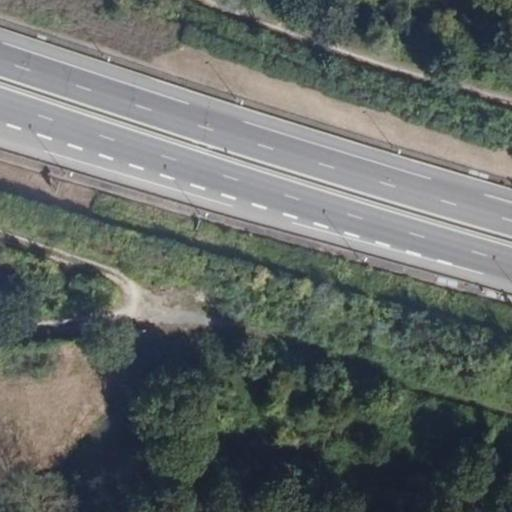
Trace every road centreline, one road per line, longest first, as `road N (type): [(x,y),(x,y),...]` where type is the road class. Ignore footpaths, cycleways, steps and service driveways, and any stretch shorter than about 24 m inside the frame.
road 1 (track): [(511,419),(189,321),(122,277),(0,233)]
road 2 (motorway): [(511,221),(0,60)]
road 3 (motorway): [(0,103),(511,263)]
road 4 (track): [(511,106),(372,69),(192,0)]
